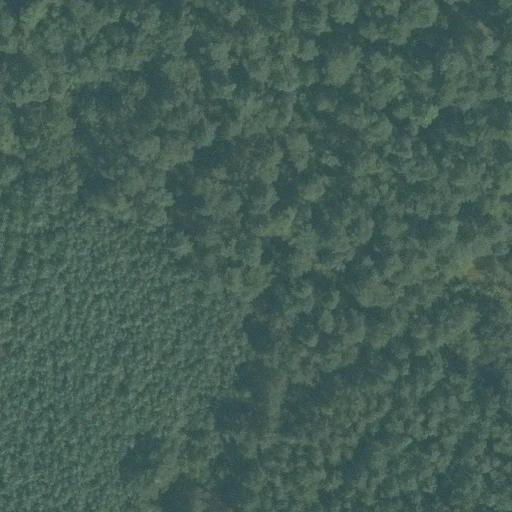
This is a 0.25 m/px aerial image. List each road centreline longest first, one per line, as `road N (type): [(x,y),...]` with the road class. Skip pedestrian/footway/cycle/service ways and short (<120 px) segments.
road 1 (track): [(0,150),(363,362)]
road 2 (track): [(511,221),(215,511)]
